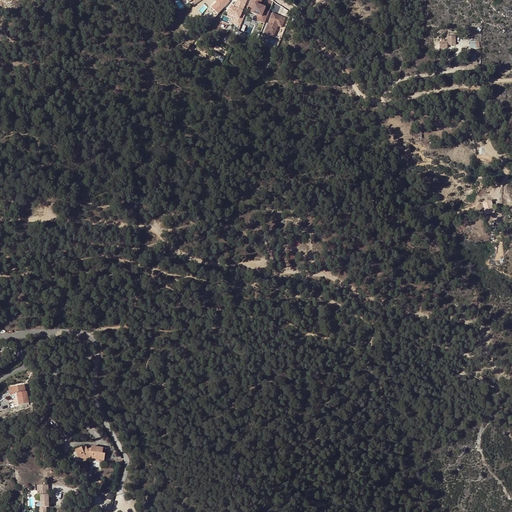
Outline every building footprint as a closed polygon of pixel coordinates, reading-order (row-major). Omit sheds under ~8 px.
[(218,15),(229,1),(227,0),(215,0),(214,1),(216,2),(211,9),(218,15)] [(233,25),(240,27),(245,16),(241,14),(247,1),(243,0),(237,0),(234,8),(231,7),(227,15),(236,18),(233,25)] [(262,0),(251,0),(248,8),(253,9),(251,14),(249,18),(256,21),(262,23),(264,24),(269,13),(264,11),(265,9),(262,7),(262,8),(260,7),(260,6),(262,0)] [(285,19),(272,14),(269,23),(270,23),(269,25),(268,25),(264,34),(273,38),(278,27),(281,28),(285,19)] [(471,41),(471,49),(480,48),(480,41),(471,41)] [(496,212),(493,201),(484,203),(487,215),(496,212)] [(24,385),(11,387),(12,395),(17,394),(18,393),(19,396),(17,397),(19,405),(29,403),(27,392),(25,392),(24,385)] [(87,459),(86,456),(90,454),(92,455),(92,457),(92,458),(99,459),(100,459),(104,459),(106,448),(91,446),(91,448),(88,449),(87,446),(82,448),(82,447),(75,450),(81,462),(87,459)] [(48,503),(49,503),(49,485),(38,485),(38,491),(44,491),(44,495),(41,495),(42,507),(40,507),(40,511),(46,511),(47,508),(49,508),(49,505),(48,505),(48,503)]
